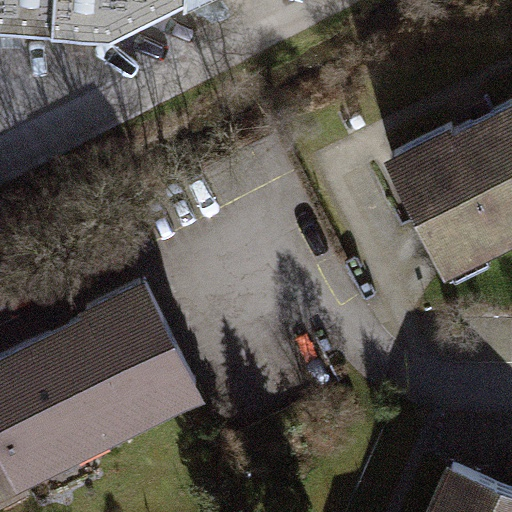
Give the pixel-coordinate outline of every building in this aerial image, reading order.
[(0,0),(0,27),(114,37),(188,0),(0,0)] [(511,70),(390,134),(453,255),(511,224),(511,70)] [(0,353),(0,437),(17,472),(196,385),(146,282),(0,353)] [(17,472),(0,437),(0,494),(23,483),(17,472)] [(511,511),(511,471),(452,448),(426,511),(511,511)]
